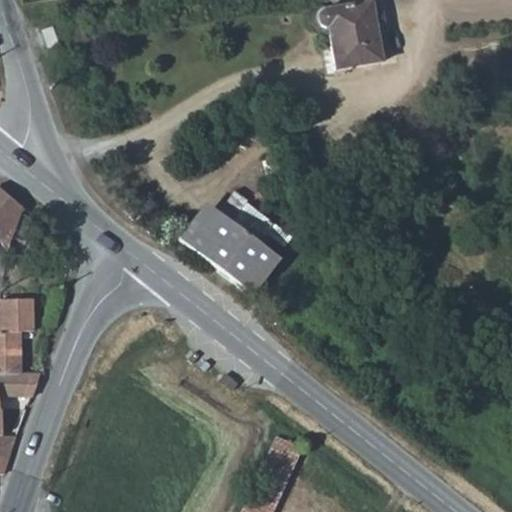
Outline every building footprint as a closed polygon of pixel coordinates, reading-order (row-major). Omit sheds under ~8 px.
[(378,64),(379,5),(335,4),(332,5),(329,5),(327,6),(325,8),(324,10),(324,11),(323,13),(324,15),(326,17),(328,18),(329,19),(332,20),(332,64),(378,64)] [(229,187),(211,208),(223,219),(242,197),(229,187)] [(0,240),(1,242),(9,238),(23,208),(17,203),(0,189),(0,240)] [(200,199),(170,234),(181,243),(211,208),(200,199)] [(277,262),(223,219),(211,208),(181,243),(249,298),(277,262)] [(252,301),(281,266),(277,262),(249,298),(252,301)] [(0,388),(2,388),(4,368),(13,369),(18,328),(30,328),(26,296),(0,300),(0,388)] [(0,411),(0,410),(0,399),(1,395),(30,398),(37,380),(39,373),(13,369),(4,368),(2,388),(0,388),(0,411)] [(0,454),(9,455),(11,450),(17,435),(0,434),(0,454)] [(0,472),(3,473),(9,455),(0,454),(0,472)]
